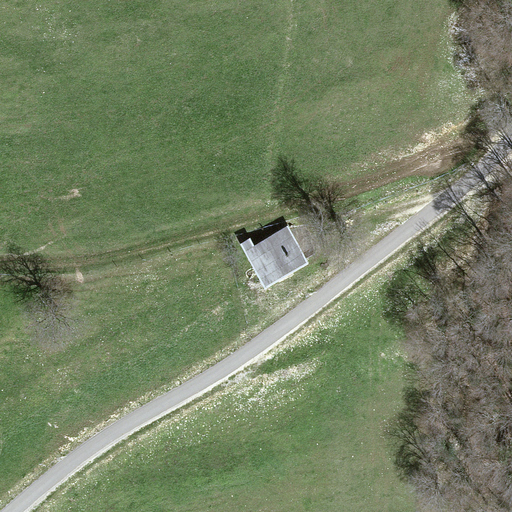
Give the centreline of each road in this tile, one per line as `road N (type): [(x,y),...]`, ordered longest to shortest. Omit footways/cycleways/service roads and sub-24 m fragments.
road 1 (track): [(511,142),(458,194),(260,343),(98,443),(14,511)]
road 2 (track): [(509,145),(379,174),(125,259),(0,266)]
